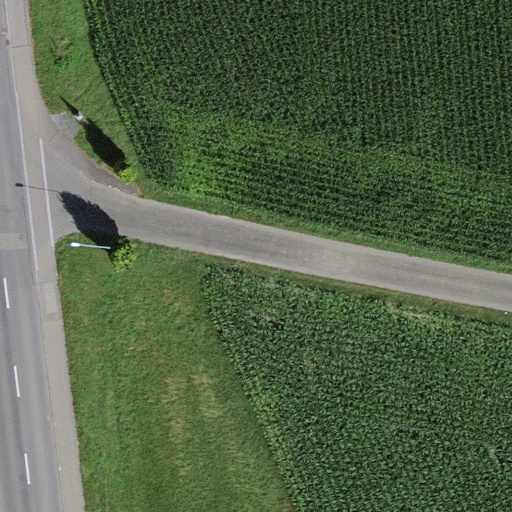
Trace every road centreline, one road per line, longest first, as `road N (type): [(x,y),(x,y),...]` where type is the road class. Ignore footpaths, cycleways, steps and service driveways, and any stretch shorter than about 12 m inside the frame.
road 1 (residential): [(0,186),(511,289)]
road 2 (secondary): [(0,261),(29,511)]
